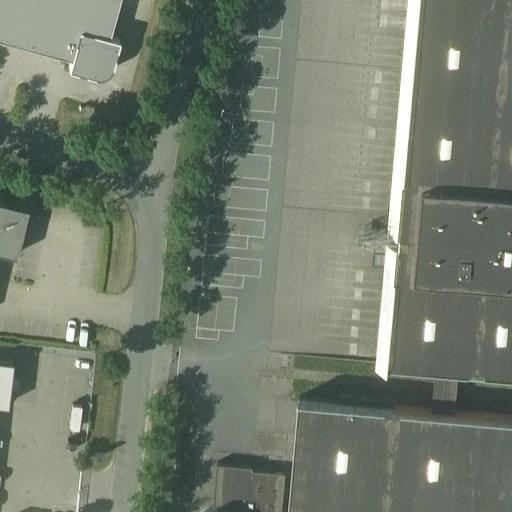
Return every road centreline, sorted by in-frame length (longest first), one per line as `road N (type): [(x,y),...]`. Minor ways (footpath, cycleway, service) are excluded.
road 1 (unclassified): [(156,184),(122,511)]
road 2 (unclassified): [(207,0),(156,184)]
road 3 (unclassified): [(156,184),(0,136)]
road 4 (unknown): [(144,293),(3,284)]
